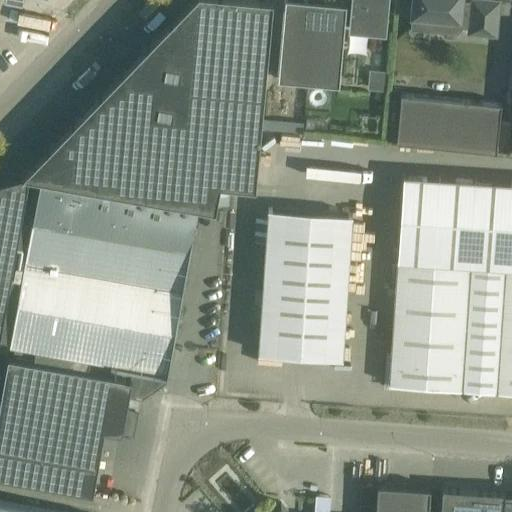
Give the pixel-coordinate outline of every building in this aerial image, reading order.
[(189,0),(23,172),(33,174),(197,204),(215,207),(220,181),(255,185),(272,0),(189,0)] [(312,0),(284,0),(278,79),(339,84),(344,27),(348,28),(348,30),(383,33),(386,0),(345,0),(345,3),(312,0)] [(496,35),(499,0),(495,0),(471,0),(471,3),(462,2),(462,0),(412,0),(411,15),(442,18),(442,26),(445,30),(456,31),(460,28),(460,25),(469,26),(469,32),(496,35)] [(496,151),(501,103),(401,93),(396,141),(496,151)] [(314,164),(314,173),(366,174),(367,166),(314,164)] [(19,171),(0,176),(0,338),(10,341),(10,343),(15,344),(13,356),(8,355),(0,397),(0,474),(93,491),(108,404),(126,408),(128,394),(143,396),(166,379),(197,204),(33,174),(33,176),(22,174),(22,172),(19,171)] [(389,383),(461,388),(511,390),(511,180),(403,174),(398,258),(389,383)] [(342,357),(352,213),(268,207),(258,351),(342,357)] [(129,397),(127,407),(137,409),(139,399),(129,397)] [(361,482),(359,511),(376,511),(379,483),(378,483),(361,482)] [(376,511),(428,511),(430,486),(379,483),(376,511)] [(511,511),(511,491),(442,487),(440,511),(511,511)] [(68,511),(0,499),(0,511),(68,511)] [(289,511),(281,502),(269,511),(289,511)]
